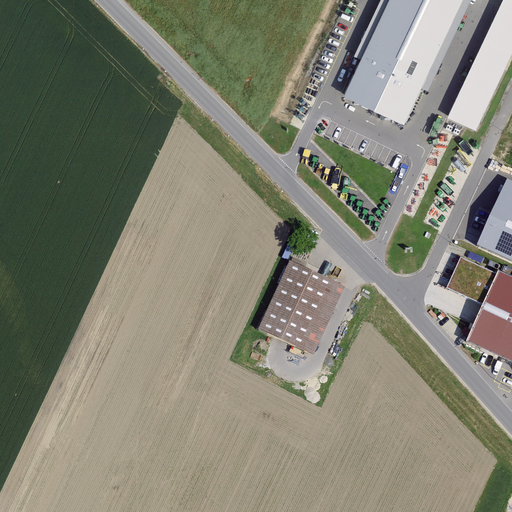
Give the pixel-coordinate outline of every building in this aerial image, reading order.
[(394,0),(350,95),(412,123),(469,0),(394,0)] [(511,0),(506,0),(452,114),(482,129),(511,67),(511,0)] [(511,182),(507,180),(478,244),(511,259),(511,182)] [(469,256),(453,290),(486,305),(501,271),(469,256)] [(335,283),(294,264),(262,332),(304,351),(335,283)] [(486,305),(468,344),(511,364),(511,275),(501,271),(486,305)]
